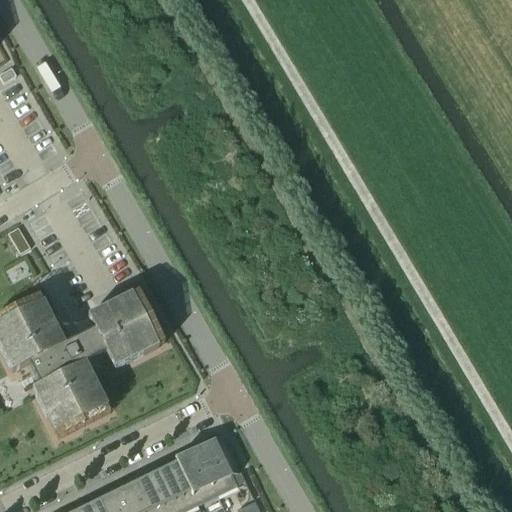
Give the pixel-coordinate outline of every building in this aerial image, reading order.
[(10,70),(0,76),(0,82),(2,86),(15,79),(10,70)] [(29,246),(17,225),(8,231),(20,252),(29,246)] [(42,306),(0,327),(0,352),(11,374),(28,366),(39,388),(31,392),(53,434),(106,408),(91,377),(85,366),(106,356),(114,371),(156,350),(147,332),(130,297),(87,318),(92,327),(94,332),(64,347),(62,343),(48,316),(43,305),(42,306)] [(220,444),(196,456),(215,497),(235,487),(229,475),(236,471),(237,471),(224,442),(223,443),(220,444)] [(176,465),(196,506),(215,497),(196,456),(176,465)] [(157,475),(174,511),(183,511),(196,506),(176,465),(176,466),(157,475)] [(138,484),(137,484),(150,511),(174,511),(157,475),(154,469),(141,476),(144,481),(138,484)] [(137,485),(118,494),(126,511),(150,511),(137,484),(137,485)] [(126,511),(118,494),(98,503),(102,511),(126,511)] [(102,511),(98,503),(80,511),(102,511)]
